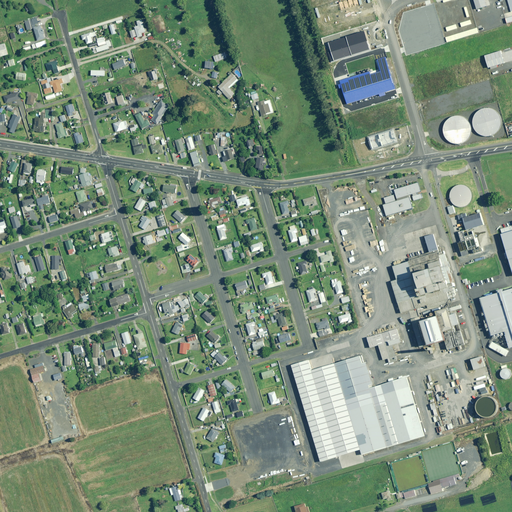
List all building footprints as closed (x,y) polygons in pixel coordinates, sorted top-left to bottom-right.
[(39,23),(37,18),(27,21),(29,26),(26,27),(28,30),(34,28),(38,41),(45,39),(41,25),(36,27),(35,25),(39,23)] [(146,32),(143,20),(137,21),(139,26),(135,27),(138,37),(143,36),(142,33),(146,32)] [(327,40),(332,60),(369,51),(364,31),(327,40)] [(96,36),(95,32),(82,36),(83,40),(86,39),(87,44),(93,42),(91,37),(96,36)] [(106,44),(104,37),(97,39),(99,46),(106,44)] [(107,42),(107,45),(97,48),(98,52),(109,49),(113,48),(111,41),(107,42)] [(0,56),(8,55),(5,44),(0,44),(0,56)] [(497,48),(480,54),(484,67),(501,61),(497,48)] [(227,58),(225,52),(214,56),(216,62),(227,58)] [(378,70),(338,83),(344,103),(393,88),(383,57),(375,60),(378,70)] [(58,65),(57,60),(46,64),(48,71),(53,70),(55,74),(59,73),(57,65),(58,65)] [(126,66),(124,60),(113,64),(115,70),(126,66)] [(214,62),(206,61),(206,69),(208,69),(208,68),(213,69),(214,62)] [(153,72),(152,70),(149,72),(151,78),(152,77),(153,81),(158,79),(156,74),(157,74),(157,71),(153,72)] [(239,80),(231,72),(229,74),(230,75),(223,82),(223,83),(219,87),(223,92),(229,99),(235,94),(230,88),(239,80)] [(27,74),(17,73),(17,80),(26,81),(27,74)] [(47,79),(47,80),(42,81),(41,81),(42,85),(43,85),(45,94),(53,92),(51,87),(50,87),(49,83),(49,82),(53,81),(52,78),(47,79)] [(64,83),(63,78),(50,82),(52,87),(53,87),(55,93),(63,91),(61,84),(64,83)] [(39,94),(28,92),(27,96),(29,97),(27,104),(34,105),(36,98),(38,98),(39,94)] [(111,96),(110,93),(102,95),(105,105),(114,102),(112,99),(113,99),(112,96),(111,96)] [(123,94),(120,94),(121,96),(117,97),(120,106),(123,105),(123,106),(128,105),(126,100),(125,100),(123,94)] [(170,105),(162,100),(151,116),(153,117),(151,120),(157,124),(170,105)] [(265,105),(264,101),(258,102),(262,116),(272,114),(269,104),(265,105)] [(75,111),(73,104),(66,106),(69,116),(73,115),(73,112),(75,111)] [(491,131),(494,128),(495,124),(495,120),(493,116),(491,113),(487,110),(483,110),(479,110),(475,112),(472,115),(470,118),(470,122),(471,127),(473,130),(476,133),(480,134),(484,134),(488,133),(491,131)] [(46,113),(46,118),(51,119),(51,121),(55,121),(55,113),(46,112),(46,113)] [(46,118),(46,113),(41,113),(41,119),(35,118),(34,132),(44,132),(45,126),(44,126),(45,118),(46,118)] [(145,121),(140,113),(135,115),(142,129),(151,125),(148,119),(145,121)] [(21,117),(14,114),(9,127),(11,128),(10,132),(15,133),(21,117)] [(464,138),(467,135),(468,131),(468,127),(467,123),(464,120),(460,117),(456,117),(452,117),(449,119),(446,122),(444,125),(443,129),(444,134),(446,137),(449,140),(453,141),(457,141),(461,140),(464,138)] [(127,125),(126,121),(121,122),(121,121),(114,124),(116,132),(127,129),(126,125),(127,125)] [(65,129),(63,123),(56,125),(58,132),(57,132),(59,138),(68,136),(66,129),(65,129)] [(84,142),(81,132),(74,134),(77,144),(84,142)] [(196,149),(192,137),(186,139),(189,150),(196,149)] [(183,138),(172,142),(174,147),(177,146),(179,153),(185,151),(183,145),(185,144),(183,138)] [(143,149),(148,148),(147,145),(144,145),(143,142),(139,143),(138,139),(132,140),(133,146),(136,155),(144,153),(143,149)] [(164,153),(161,145),(155,146),(155,145),(151,146),(153,154),(159,153),(159,154),(164,153)] [(210,152),(209,152),(210,155),(211,154),(211,156),(218,154),(215,145),(208,147),(210,152)] [(236,156),(234,147),(226,150),(223,151),(225,157),(223,157),(224,162),(229,161),(229,160),(235,158),(235,156),(236,156)] [(194,151),(187,153),(192,166),(199,164),(194,151)] [(267,159),(258,158),(257,168),(259,168),(259,170),(264,171),(265,165),(266,165),(267,159)] [(19,164),(13,161),(12,163),(10,162),(9,165),(11,166),(9,170),(15,173),(19,164)] [(33,164),(26,163),(24,174),(31,175),(33,164)] [(74,169),(62,167),(61,173),(73,175),(74,169)] [(47,171),(39,170),(37,182),(41,183),(41,180),(46,181),(47,171)] [(81,188),(83,187),(93,184),(92,180),(93,180),(92,175),(90,176),(89,173),(80,175),(82,183),(80,183),(81,188)] [(145,185),(132,178),(130,182),(134,185),(131,190),(137,193),(140,188),(143,189),(145,185)] [(412,181),(387,189),(390,197),(414,190),(412,181)] [(167,192),(167,193),(171,194),(171,193),(174,194),(174,193),(176,193),(177,185),(171,184),(171,186),(164,185),(163,192),(167,192)] [(453,208),(454,208),(455,208),(456,207),(457,207),(458,207),(458,206),(459,206),(460,206),(460,205),(461,205),(461,204),(462,204),(462,203),(463,203),(463,202),(464,201),(464,200),(465,199),(465,198),(465,197),(465,196),(465,195),(465,194),(465,193),(465,192),(464,191),(464,190),(463,189),(462,188),(462,187),(461,187),(461,186),(460,186),(460,185),(459,185),(458,185),(458,184),(457,184),(456,184),(455,184),(454,184),(453,184),(452,184),(451,184),(450,184),(449,184),(448,185),(447,185),(446,186),(445,187),(444,187),(444,188),(443,189),(443,190),(442,190),(442,191),(442,192),(441,193),(441,194),(441,195),(441,196),(441,197),(441,198),(442,199),(442,200),(442,201),(443,202),(444,203),(444,204),(445,204),(445,205),(446,205),(446,206),(447,206),(448,206),(448,207),(449,207),(450,207),(451,207),(452,208),(453,208)] [(86,195),(84,190),(77,193),(80,203),(88,200),(86,195)] [(389,199),(387,193),(377,196),(379,202),(389,199)] [(44,209),(43,205),(51,203),(49,196),(38,199),(39,206),(40,210),(44,209)] [(318,205),(315,196),(303,200),(305,206),(313,204),(313,206),(318,205)] [(174,205),(172,197),(166,199),(168,207),(174,205)] [(213,199),(213,198),(210,199),(211,200),(209,200),(210,204),(209,204),(209,208),(211,207),(211,209),(215,208),(215,206),(218,205),(223,203),(221,197),(213,199)] [(251,205),(249,197),(237,200),(239,206),(246,204),(247,206),(251,205)] [(406,206),(403,197),(376,204),(379,214),(406,206)] [(36,204),(34,198),(28,199),(28,200),(23,201),(24,207),(36,204)] [(146,202),(140,199),(135,208),(141,211),(146,202)] [(290,205),(289,201),(280,203),(284,215),(290,213),(288,205),(290,205)] [(81,213),(80,209),(71,211),(72,215),(75,214),(76,218),(91,214),(90,211),(94,210),(92,202),(81,204),(82,208),(83,212),(81,213)] [(186,217),(178,210),(173,216),(182,223),(186,217)] [(484,225),(481,213),(471,216),(471,215),(467,216),(466,213),(458,216),(459,220),(463,219),(467,230),(484,225)] [(59,220),(57,215),(49,217),(51,223),(59,220)] [(151,220),(143,215),(141,220),(142,221),(140,226),(146,230),(151,220)] [(166,226),(163,216),(157,217),(161,227),(166,226)] [(258,229),(255,218),(247,220),(248,224),(250,224),(252,231),(258,229)] [(506,227),(491,232),(504,275),(511,272),(511,220),(504,222),(506,227)] [(227,230),(225,224),(217,227),(221,240),(227,238),(225,231),(227,230)] [(296,229),(295,225),(290,227),(291,230),(289,231),(292,242),(298,240),(296,233),(298,232),(297,228),(296,229)] [(459,243),(463,257),(470,255),(469,251),(474,249),(475,254),(482,252),(478,237),(475,237),(473,231),(465,234),(464,231),(460,232),(462,243),(459,243)] [(106,243),(115,240),(112,232),(110,233),(110,232),(101,235),(103,243),(106,243)] [(425,232),(416,234),(421,251),(430,248),(425,232)] [(191,240),(183,233),(179,238),(187,245),(191,240)] [(154,241),(152,235),(144,238),(145,240),(144,241),(144,243),(146,243),(146,246),(156,243),(155,241),(154,241)] [(76,253),(72,240),(66,242),(70,255),(76,253)] [(265,251),(262,242),(251,246),(253,252),(260,250),(261,252),(265,251)] [(119,255),(117,246),(108,249),(110,256),(113,255),(113,257),(119,255)] [(233,252),(232,248),(224,251),(228,262),(234,260),(232,252),(233,252)] [(394,313),(444,298),(430,250),(384,264),(388,278),(384,280),(394,313)] [(335,261),(332,253),(321,257),(323,263),(330,261),(331,263),(335,261)] [(195,258),(191,255),(186,260),(194,267),(200,261),(196,258),(195,258)] [(62,264),(62,256),(53,256),(53,269),(59,269),(59,264),(62,264)] [(308,265),(307,261),(298,263),(302,275),(308,273),(306,265),(308,265)] [(26,270),(24,262),(17,264),(20,274),(27,273),(30,272),(30,269),(26,270)] [(191,271),(189,264),(181,266),(183,274),(191,271)] [(11,273),(9,266),(2,268),(3,272),(0,272),(0,273),(3,278),(4,277),(5,280),(13,278),(12,273),(11,273)] [(99,278),(97,271),(90,273),(92,280),(90,281),(90,283),(95,282),(94,279),(99,278)] [(275,283),(271,271),(263,274),(264,278),(266,277),(268,285),(275,283)] [(125,288),(122,280),(112,283),(114,290),(125,288)] [(248,288),(246,281),(236,284),(238,291),(248,288)] [(344,292),(340,281),(332,283),(333,287),(335,287),(337,294),(344,292)] [(511,286),(473,298),(484,335),(496,331),(501,348),(511,344),(511,286)] [(313,287),(309,288),(309,290),(307,291),(310,303),(316,301),(314,294),(316,293),(315,288),(313,289),(313,287)] [(208,299),(200,292),(195,297),(203,304),(208,299)] [(323,307),(328,305),(327,301),(326,302),(324,292),(319,294),(323,307)] [(131,301),(128,294),(111,300),(113,307),(131,301)] [(278,298),(278,295),(266,298),(268,305),(275,303),(276,304),(280,303),(278,298)] [(189,303),(187,299),(182,302),(182,300),(178,302),(182,308),(189,303)] [(174,306),(172,301),(163,304),(166,313),(169,312),(170,314),(176,312),(174,306)] [(71,302),(62,308),(64,310),(63,310),(69,319),(73,316),(71,314),(77,310),(71,302)] [(90,308),(88,302),(79,305),(81,311),(90,308)] [(254,308),(252,302),(245,304),(244,302),(240,304),(242,308),(240,309),(241,312),(242,312),(243,314),(247,313),(246,311),(254,308)] [(436,308),(425,311),(431,331),(442,328),(436,308)] [(288,311),(287,309),(281,311),(281,314),(275,316),(276,320),(278,319),(280,327),(287,325),(283,313),(288,311)] [(215,318),(207,311),(202,316),(210,323),(215,318)] [(353,322),(350,313),(339,317),(341,323),(348,321),(349,323),(353,322)] [(457,313),(455,314),(451,315),(454,325),(460,324),(457,313)] [(45,324),(42,314),(34,316),(37,327),(45,324)] [(422,315),(402,321),(410,346),(430,340),(422,315)] [(331,328),(328,320),(316,324),(318,330),(326,328),(326,330),(331,328)] [(184,324),(177,321),(172,332),(179,335),(184,324)] [(5,324),(4,322),(2,322),(3,324),(0,325),(3,335),(10,333),(7,323),(5,324)] [(256,326),(255,322),(246,324),(250,336),(256,334),(254,326),(256,326)] [(27,333),(24,324),(17,326),(20,335),(27,333)] [(390,327),(358,337),(361,348),(371,345),(375,360),(390,356),(386,344),(395,342),(390,327)] [(264,332),(263,328),(259,329),(260,332),(259,333),(260,338),(270,335),(268,331),(264,332)] [(220,338),(212,331),(207,336),(215,343),(220,338)] [(132,343),(128,332),(122,334),(125,345),(132,343)] [(144,338),(143,333),(134,335),(138,350),(147,347),(145,341),(143,342),(142,339),(144,338)] [(291,340),(290,333),(279,336),(281,343),(291,340)] [(198,340),(196,334),(187,337),(189,342),(198,340)] [(265,348),(262,338),(256,340),(257,342),(252,343),(255,351),(265,348)] [(117,348),(115,341),(104,344),(106,351),(117,348)] [(350,346),(349,342),(326,348),(327,353),(350,346)] [(191,344),(181,343),(180,354),(187,354),(188,350),(190,350),(191,344)] [(84,353),(82,347),(74,349),(76,355),(84,353)] [(218,354),(215,351),(211,355),(215,359),(213,362),(214,364),(218,360),(222,365),(227,360),(220,352),(218,354)] [(291,364),(319,459),(360,447),(362,455),(424,436),(406,378),(372,388),(361,354),(311,369),(308,359),(291,364)] [(475,354),(463,358),(466,368),(478,364),(475,354)] [(196,365),(189,362),(184,372),(191,375),(196,365)] [(46,372),(45,366),(31,370),(34,383),(42,381),(40,374),(46,372)] [(511,376),(511,374),(511,373),(510,371),(509,370),(508,369),(506,369),(504,369),(503,370),(502,371),(501,372),(500,374),(501,375),(501,377),(502,378),(504,379),(505,379),(507,379),(509,378),(510,377),(511,376)] [(275,376),(274,370),(262,373),(264,379),(275,376)] [(235,388),(226,379),(222,384),(231,393),(235,388)] [(217,395),(214,384),(208,386),(211,397),(217,395)] [(205,391),(199,388),(193,398),(199,402),(205,391)] [(277,399),(275,392),(269,393),(272,405),(280,403),(279,399),(277,399)] [(477,418),(478,418),(479,418),(480,418),(480,417),(481,417),(482,417),(483,416),(484,416),(484,415),(485,415),(485,414),(486,414),(486,413),(487,413),(487,412),(487,411),(488,411),(488,410),(488,409),(488,408),(488,407),(488,406),(488,405),(488,404),(488,403),(487,402),(487,401),(486,400),(485,399),(484,398),(483,397),(482,397),(482,396),(481,396),(480,396),(479,396),(478,396),(477,396),(476,396),(475,396),(474,396),(473,396),(472,397),(471,398),(470,398),(469,399),(468,400),(468,401),(467,402),(467,403),(467,404),(466,404),(466,405),(466,406),(466,407),(466,408),(466,409),(467,410),(467,411),(467,412),(468,412),(468,413),(469,413),(469,414),(469,415),(470,415),(471,416),(472,416),(472,417),(473,417),(474,417),(475,418),(476,418),(477,418)] [(240,410),(236,399),(228,402),(229,405),(231,405),(233,412),(240,410)] [(210,412),(204,408),(198,418),(204,421),(210,412)] [(219,433),(213,429),(207,438),(213,442),(219,433)] [(225,455),(216,453),(215,457),(216,458),(215,463),(222,465),(225,455)] [(431,484),(433,493),(455,486),(453,478),(431,484)] [(178,490),(177,487),(170,489),(172,495),(174,495),(176,501),(181,500),(181,498),(183,498),(182,495),(180,496),(179,493),(181,492),(180,490),(178,490)] [(392,499),(390,491),(382,493),(384,500),(388,499),(388,500),(392,499)] [(412,491),(401,494),(403,501),(414,498),(412,491)] [(287,511),(298,511),(295,502),(286,505),(287,511)]
